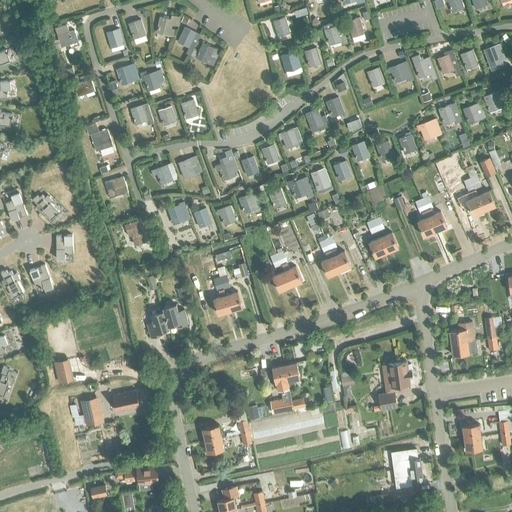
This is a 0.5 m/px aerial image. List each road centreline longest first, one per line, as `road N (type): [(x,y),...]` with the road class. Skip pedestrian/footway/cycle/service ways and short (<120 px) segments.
road 1 (unclassified): [(181,455),(175,388),(212,354),(417,286)]
road 2 (unclassified): [(0,497),(104,466),(181,455)]
road 3 (residential): [(450,511),(433,392)]
